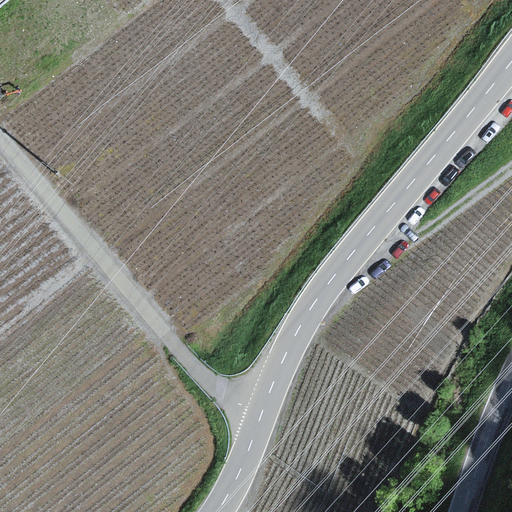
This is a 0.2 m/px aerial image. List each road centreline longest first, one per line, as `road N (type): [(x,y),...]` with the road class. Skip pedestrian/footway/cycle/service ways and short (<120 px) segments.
road 1 (tertiary): [(261,413),(336,271),(511,60)]
road 2 (residential): [(0,138),(192,365),(261,413)]
road 3 (tertiary): [(511,379),(462,511)]
